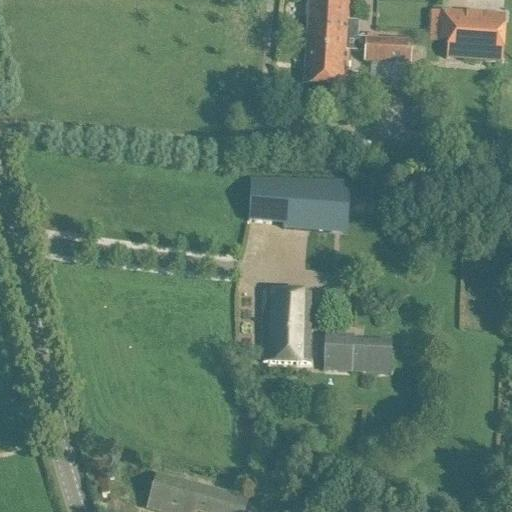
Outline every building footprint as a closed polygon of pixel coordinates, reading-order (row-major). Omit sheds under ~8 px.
[(348,0),(308,0),(307,32),(347,36),(347,39),(356,40),(357,23),(348,22),(348,0)] [(463,46),(503,48),(505,17),(449,13),(447,45),(463,46)] [(347,36),(307,32),(303,87),(346,89),(348,51),(365,52),(364,63),(410,65),(411,43),(356,40),(347,39),(347,36)] [(463,46),(462,61),(502,63),(503,48),(463,46)] [(371,142),(351,140),(350,154),(370,156),(371,142)] [(283,229),(347,234),(348,228),(349,185),(250,182),(248,222),(283,225),(283,229)] [(310,364),(310,294),(263,292),(263,364),(310,364)] [(354,337),(324,336),(323,362),(351,363),(351,373),(377,374),(378,346),(353,345),(354,337)] [(244,511),(247,503),(157,477),(148,508),(161,511),(244,511)]
